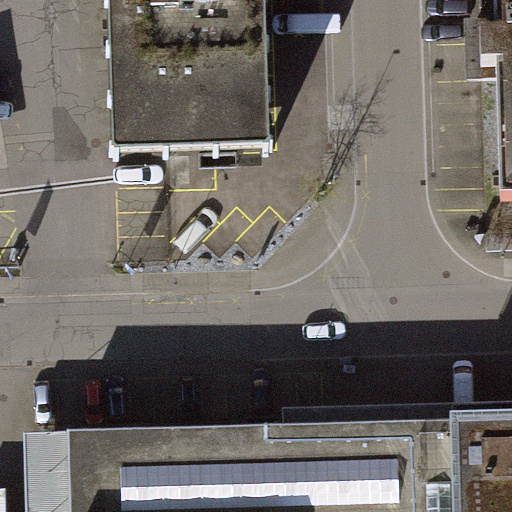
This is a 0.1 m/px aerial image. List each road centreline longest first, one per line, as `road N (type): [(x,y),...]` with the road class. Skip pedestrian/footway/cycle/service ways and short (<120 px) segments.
road 1 (unclassified): [(0,333),(397,328)]
road 2 (unclassified): [(388,0),(397,328)]
